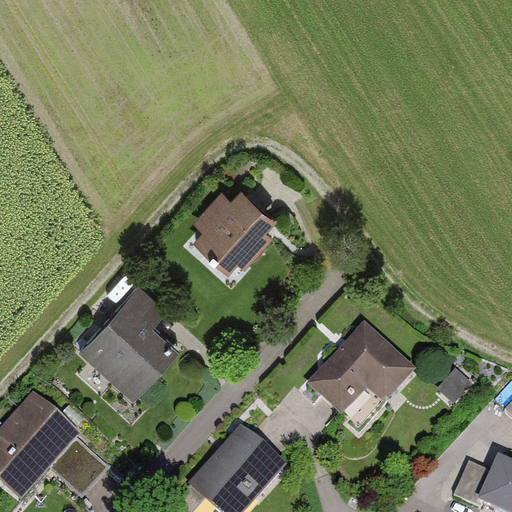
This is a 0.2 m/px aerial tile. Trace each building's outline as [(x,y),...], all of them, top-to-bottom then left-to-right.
[(226,274),(272,222),(236,190),(190,242),(226,274)] [(138,288),(79,356),(134,404),(178,354),(153,332),(168,315),(138,288)] [(359,330),(304,391),(337,421),(362,394),(379,410),(410,375),(359,330)] [(0,432),(0,489),(18,507),(77,445),(30,401),(0,432)] [(239,434),(185,494),(205,511),(245,511),(281,472),(239,434)] [(511,511),(511,473),(498,468),(478,511),(511,511)]
